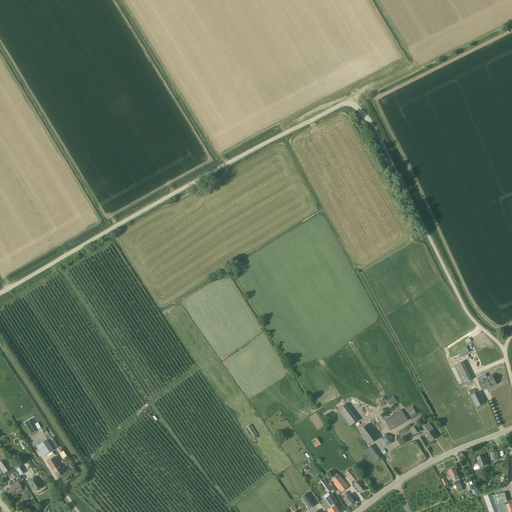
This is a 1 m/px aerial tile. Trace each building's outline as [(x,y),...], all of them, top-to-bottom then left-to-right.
[(463,356),(469,352),(466,347),(459,352),(463,356)] [(463,383),(472,379),(463,361),(455,366),(463,383)] [(483,390),(496,384),(491,376),(487,378),(485,374),(477,378),(483,390)] [(476,407),(485,403),(479,391),(471,395),(476,407)] [(390,406),(396,401),(394,396),(386,401),(390,406)] [(350,426),(358,420),(345,404),(337,410),(350,426)] [(411,418),(417,414),(412,407),(406,410),(411,418)] [(391,431),(408,420),(401,410),(384,420),(391,431)] [(431,441),(436,437),(431,430),(434,429),(430,422),(423,427),(428,433),(426,434),(431,441)] [(377,438),(372,430),(367,424),(358,431),(368,445),(377,438)] [(43,434),(38,425),(32,429),(36,438),(43,434)] [(253,437),(257,435),(251,425),(247,427),(253,437)] [(391,444),(392,437),(385,434),(381,439),(384,445),(391,444)] [(315,448),(320,444),(315,437),(313,439),(315,441),(312,443),(315,448)] [(372,463),(379,458),(371,444),(364,449),(372,463)] [(44,456),(52,451),(49,446),(41,451),(44,456)] [(492,461),(499,459),(497,451),(490,453),(492,461)] [(480,467),(488,464),(484,455),(477,457),(480,467)] [(62,468),(61,466),(56,459),(54,457),(47,462),(57,476),(63,472),(61,469),(62,468)] [(5,459),(0,462),(0,466),(5,473),(12,468),(5,459)] [(32,460),(28,463),(32,469),(35,468),(36,469),(37,468),(32,460)] [(14,467),(20,475),(25,472),(19,463),(14,467)] [(456,480),(460,478),(454,467),(449,470),(452,478),(454,476),(456,480)] [(352,483),(358,478),(350,468),(344,473),(352,483)] [(341,493),(348,487),(338,474),(330,480),(341,493)] [(11,486),(13,484),(14,486),(9,490),(12,495),(15,493),(17,494),(27,487),(18,475),(9,481),(9,484),(11,486)] [(34,492),(43,486),(36,477),(28,482),(34,492)] [(360,493),(365,488),(359,480),(353,485),(360,493)] [(464,490),(460,483),(455,485),(459,493),(464,490)] [(477,493),(475,488),(468,491),(471,498),(474,496),(473,495),(477,493)] [(505,492),(493,495),(498,511),(511,511),(511,499),(507,501),(505,492)] [(309,509),(315,505),(307,493),(301,497),(309,509)] [(328,511),(338,511),(334,506),(338,503),(331,494),(321,501),(327,510),(328,511)] [(348,506),(354,502),(349,494),(343,499),(348,506)] [(498,511),(493,495),(492,494),(484,497),(489,511),(498,511)] [(297,507),(301,505),(296,495),(292,497),(297,507)]
